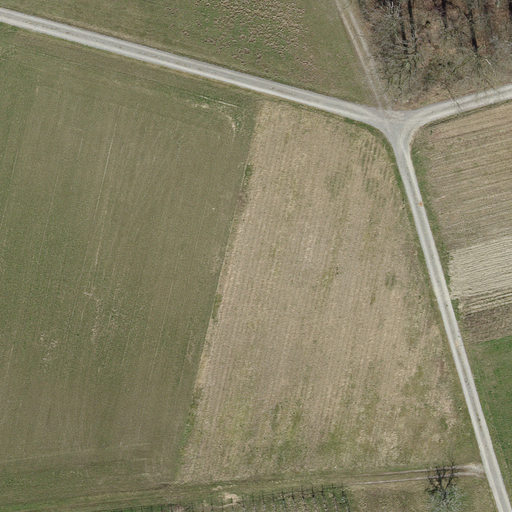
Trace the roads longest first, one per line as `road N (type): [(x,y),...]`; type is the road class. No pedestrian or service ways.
road 1 (track): [(507,511),(389,120),(0,14)]
road 2 (track): [(81,511),(492,464)]
road 3 (track): [(511,87),(389,120),(344,0)]
